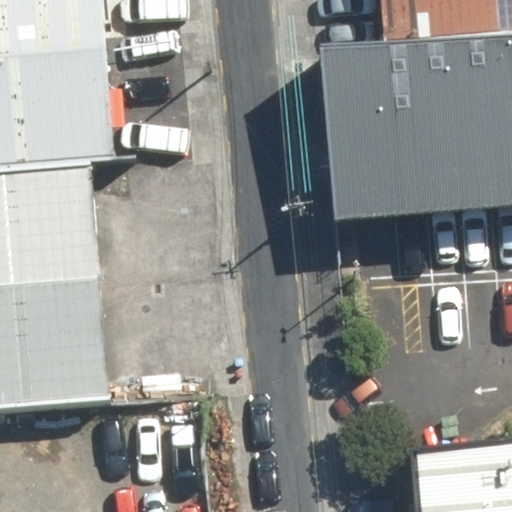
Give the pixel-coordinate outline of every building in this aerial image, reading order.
[(0,0),(0,174),(86,167),(117,165),(103,0),(0,0)] [(511,0),(368,0),(373,51),(511,40),(511,0)] [(307,57),(322,229),(511,213),(511,40),(373,51),(307,57)] [(86,167),(0,174),(0,414),(108,405),(86,167)] [(511,511),(511,445),(412,455),(417,511),(511,511)]
